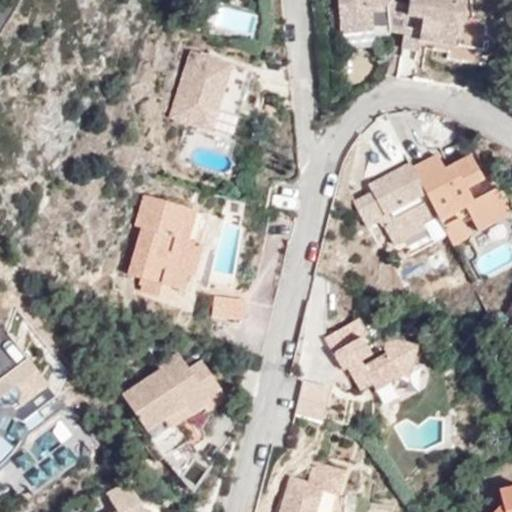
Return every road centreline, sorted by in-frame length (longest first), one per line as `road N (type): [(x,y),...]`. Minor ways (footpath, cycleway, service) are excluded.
road 1 (residential): [(323,169),(238,511)]
road 2 (residential): [(511,135),(450,102),(381,98),(354,116),(323,169)]
road 3 (residential): [(323,169),(310,161),(306,140),(293,0)]
